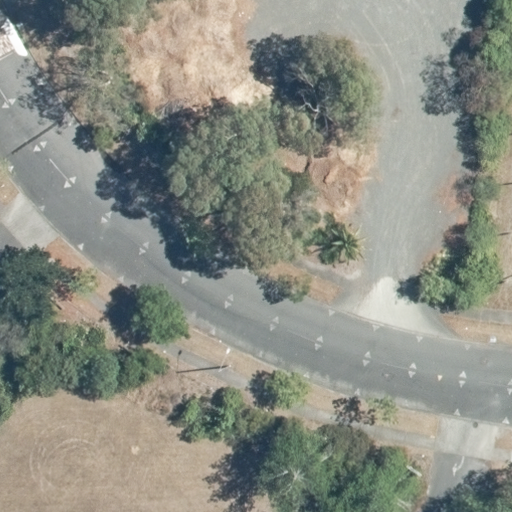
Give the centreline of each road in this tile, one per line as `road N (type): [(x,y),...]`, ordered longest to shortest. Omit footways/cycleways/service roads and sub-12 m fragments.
road 1 (residential): [(511,382),(362,356),(270,323),(184,276),(101,214),(0,91)]
road 2 (track): [(390,0),(405,81),(403,164),(362,356)]
